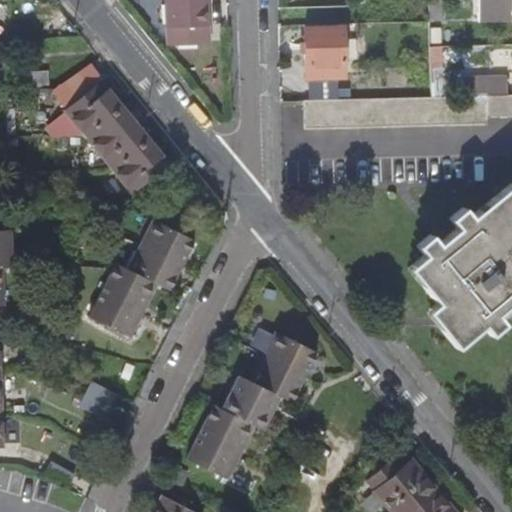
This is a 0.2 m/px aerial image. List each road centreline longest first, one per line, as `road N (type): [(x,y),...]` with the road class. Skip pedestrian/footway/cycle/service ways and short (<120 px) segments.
road 1 (residential): [(503,511),(258,215)]
road 2 (residential): [(258,215),(109,511)]
road 3 (residential): [(258,215),(86,0)]
road 4 (residential): [(251,0),(258,215)]
